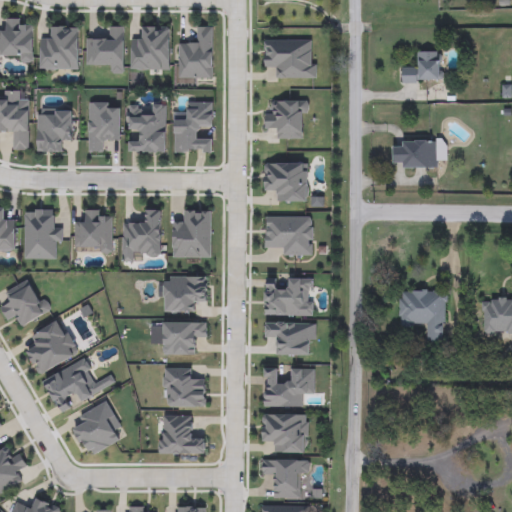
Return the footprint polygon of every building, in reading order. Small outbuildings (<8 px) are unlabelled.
[(1,61),(1,19),(24,19),(24,23),(33,23),(32,61),(1,61)] [(40,70),(40,37),(50,37),(50,27),(78,27),(78,70),(40,70)] [(124,74),(106,73),(106,64),(85,64),(86,37),(105,37),(105,27),(125,27),(124,74)] [(169,71),(131,71),(131,37),(141,37),(141,27),(169,27),(169,71)] [(212,27),(212,79),(178,79),(178,45),(190,45),(190,38),(197,38),(197,27),(212,27)] [(264,68),(264,40),(316,40),(316,79),(275,79),(275,68),(264,68)] [(402,65),(415,65),(415,51),(443,51),(443,83),(402,83),(402,65)] [(264,111),(274,111),(274,101),(308,101),(308,119),(301,119),(302,140),(276,140),(276,129),(265,129),(264,111)] [(174,153),(174,114),(184,114),(184,102),(214,102),(213,127),(204,127),(204,138),(213,138),(213,154),(174,153)] [(128,153),(128,143),(138,143),(138,131),(128,131),(128,104),(166,104),(166,153),(128,153)] [(62,152),(37,152),(37,110),(72,110),(72,142),(62,142),(62,152)] [(437,141),(437,169),(394,169),(394,146),(402,146),(402,141),(437,141)] [(308,163),(308,203),(275,203),(275,192),(264,192),(264,163),(308,163)] [(0,251),(0,208),(4,208),(4,219),(15,219),(15,252),(0,251)] [(103,210),(103,219),(112,219),(112,253),(74,253),(74,221),(84,221),(84,210),(103,210)] [(162,210),(161,257),(122,256),(123,220),(142,220),(142,210),(162,210)] [(211,211),(211,259),(172,259),(172,221),(183,221),(183,211),(211,211)] [(312,217),(312,255),(279,255),(279,246),(265,246),(265,217),(312,217)] [(23,327),(19,319),(9,324),(0,308),(10,303),(4,293),(32,278),(50,312),(23,327)] [(446,290),(446,342),(426,342),(427,324),(416,324),(416,328),(397,328),(398,289),(446,290)] [(511,337),(481,336),(482,297),(511,297),(511,337)] [(29,336),(62,320),(79,355),(37,375),(26,351),(35,347),(29,336)] [(205,408),(163,408),(163,369),(194,369),(194,379),(205,379),(205,408)] [(272,454),(272,443),(262,443),(262,415),(309,415),(308,454),(272,454)] [(194,416),(194,436),(204,436),(204,455),(160,455),(160,416),(194,416)] [(0,451),(6,448),(11,456),(19,452),(28,468),(19,473),(24,483),(0,494),(0,451)] [(262,479),(262,459),(309,460),(309,478),(299,478),(298,499),(271,499),(272,479),(262,479)] [(15,511),(20,502),(34,508),(38,499),(61,508),(59,511),(15,511)]
